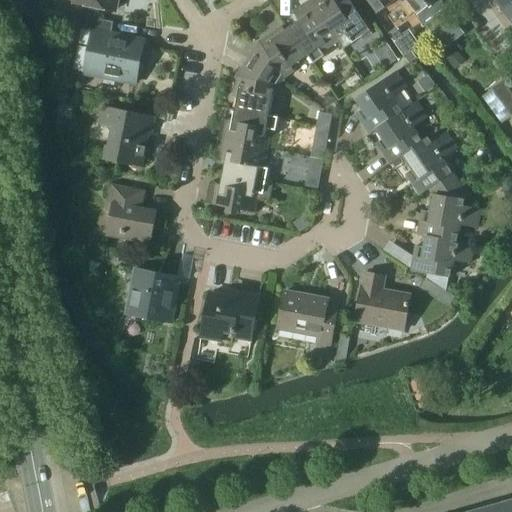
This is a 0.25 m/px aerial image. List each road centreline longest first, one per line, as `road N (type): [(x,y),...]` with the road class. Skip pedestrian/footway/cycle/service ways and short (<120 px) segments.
road 1 (residential): [(347,182),(347,218),(274,260),(205,249),(182,226),(213,43)]
road 2 (unclassified): [(263,511),(511,436)]
road 3 (tertiary): [(43,511),(0,286)]
